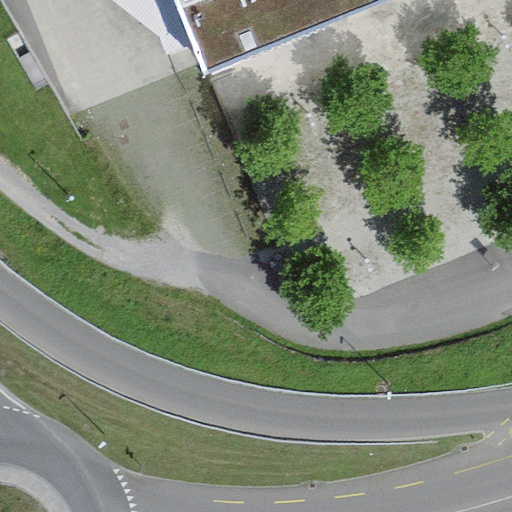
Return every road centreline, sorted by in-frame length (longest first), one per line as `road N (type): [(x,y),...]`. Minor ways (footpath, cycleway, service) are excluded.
road 1 (track): [(0,170),(108,249),(226,278),(318,326),(366,329),(436,317),(511,290)]
road 2 (motorway): [(511,406),(338,418),(228,404),(115,366),(0,288)]
road 3 (secondary): [(511,495),(234,511),(96,496)]
